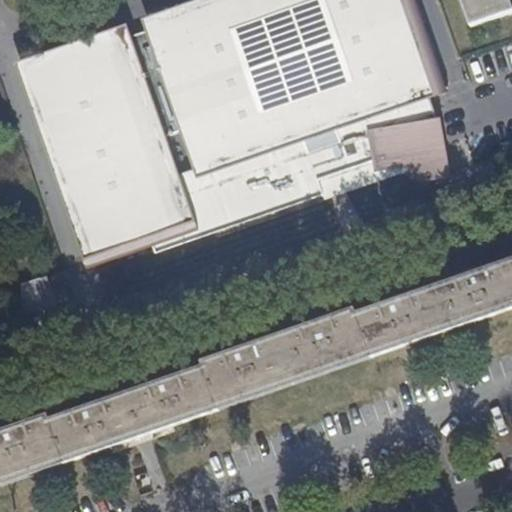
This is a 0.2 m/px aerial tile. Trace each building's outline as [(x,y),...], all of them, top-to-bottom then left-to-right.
[(369,119),(446,92),(415,0),(198,0),(20,64),(92,271),(204,231),(186,182),(369,119)] [(511,0),(465,0),(474,24),(511,11),(511,0)] [(426,182),(450,176),(446,92),(369,119),(379,170),(403,166),(426,182)] [(0,486),(511,309),(511,259),(351,315),(349,310),(202,360),(204,368),(48,421),(46,416),(0,431),(0,486)] [(46,279),(20,283),(25,314),(51,310),(46,279)]
